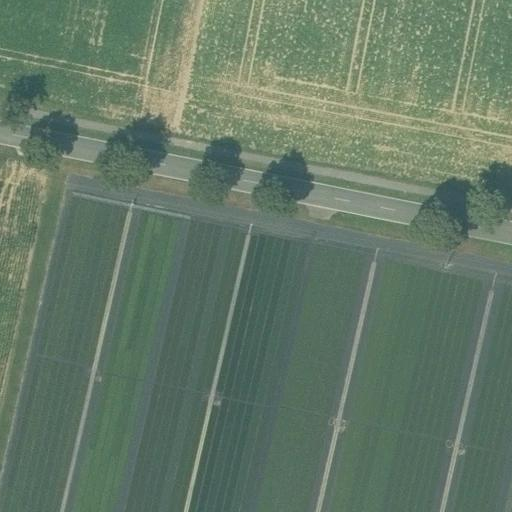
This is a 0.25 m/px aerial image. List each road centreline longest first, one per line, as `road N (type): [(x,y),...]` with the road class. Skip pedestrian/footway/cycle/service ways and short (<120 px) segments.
road 1 (tertiary): [(0,133),(511,234)]
road 2 (track): [(69,181),(511,266)]
